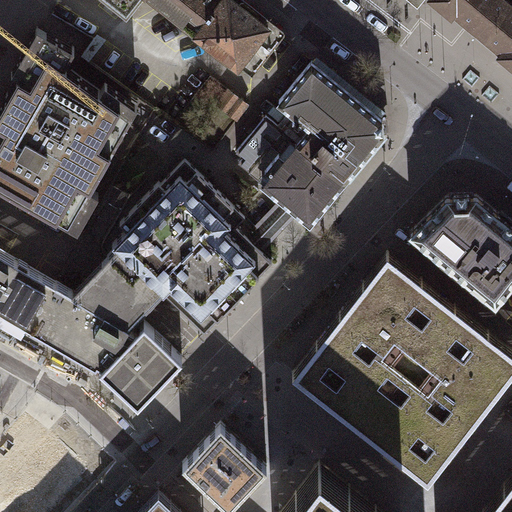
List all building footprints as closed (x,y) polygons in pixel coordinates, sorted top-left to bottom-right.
[(99,0),(123,18),(136,0),(99,0)] [(276,37),(227,0),(140,0),(245,79),(276,37)] [(511,3),(508,0),(428,0),(428,1),(453,23),(456,20),(480,41),(499,57),(497,59),(511,70),(511,3)] [(66,67),(74,47),(38,26),(12,76),(17,81),(0,109),(0,191),(77,235),(99,193),(92,189),(137,107),(105,83),(100,91),(66,67)] [(312,61),(277,105),(288,113),(279,126),(348,182),(386,136),(383,119),(312,61)] [(237,96),(229,91),(218,107),(225,112),(237,96)] [(248,104),(241,99),(229,115),(237,120),(248,104)] [(279,126),(266,116),(238,152),(241,155),(245,158),(240,164),(264,183),(260,187),(311,228),(348,182),(279,126)] [(213,184),(186,158),(109,245),(113,249),(162,293),(205,331),(274,261),(237,227),(247,216),(213,184)] [(511,292),(511,230),(457,187),(415,239),(500,307),(511,292)] [(56,280),(0,247),(0,306),(30,324),(56,280)] [(511,369),(511,343),(388,247),(360,283),(292,369),(429,475),(511,369)] [(135,329),(128,325),(149,305),(162,293),(113,249),(94,268),(72,289),(56,280),(30,324),(100,365),(138,401),(182,355),(144,318),(135,329)] [(0,511),(71,511),(85,498),(79,492),(94,477),(30,417),(0,447),(0,466),(6,472),(0,478),(0,511)] [(269,466),(221,422),(183,464),(231,508),(269,466)] [(377,511),(317,465),(281,511),(377,511)] [(511,511),(511,473),(482,511),(511,511)] [(183,511),(160,489),(137,511),(183,511)]
